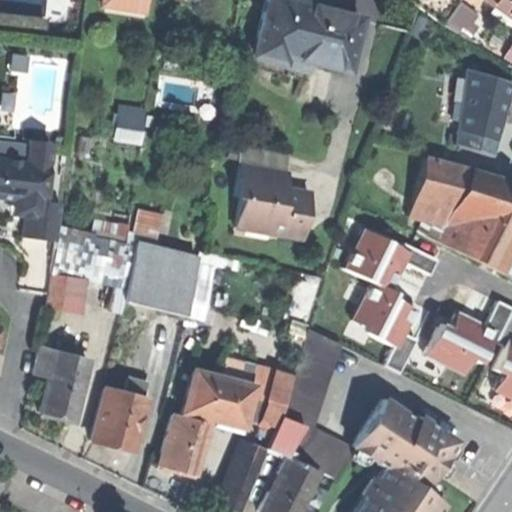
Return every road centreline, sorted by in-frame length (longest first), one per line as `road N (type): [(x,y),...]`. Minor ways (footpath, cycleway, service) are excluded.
road 1 (unknown): [(511,442),(451,402),(381,371)]
road 2 (residential): [(0,455),(122,511)]
